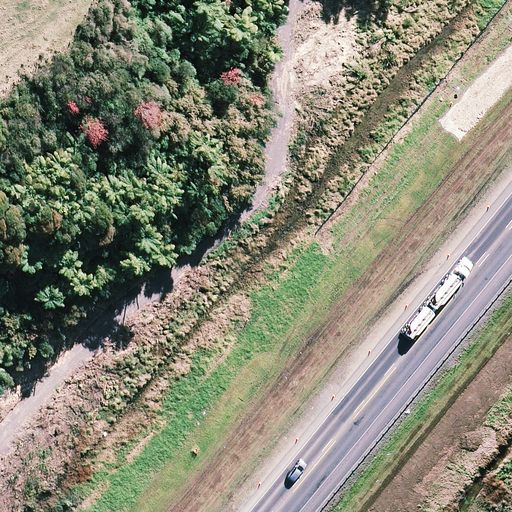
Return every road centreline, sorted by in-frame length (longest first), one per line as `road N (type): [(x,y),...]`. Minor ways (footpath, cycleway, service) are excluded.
road 1 (trunk): [(56,511),(229,278),(466,0)]
road 2 (track): [(511,90),(199,511)]
road 3 (trunk): [(269,511),(347,411),(511,141)]
road 4 (trunk): [(304,511),(433,330)]
road 5 (trunk): [(511,355),(357,511)]
road 6 (trunk): [(433,330),(511,229)]
